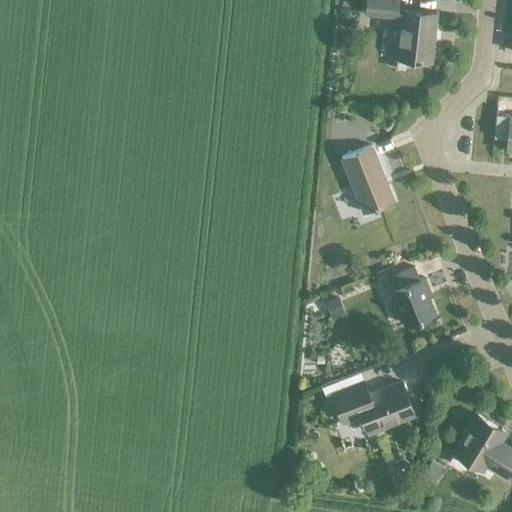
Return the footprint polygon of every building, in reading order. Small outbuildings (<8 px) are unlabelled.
[(364,0),(363,14),(399,18),(395,58),(397,59),(395,69),(411,71),(412,60),(428,62),(434,14),(396,9),(396,0),(364,0)] [(511,151),(511,115),(495,114),(493,137),(506,139),(505,150),(511,151)] [(347,129),(334,134),(336,139),(340,152),(345,150),(358,145),(353,132),(349,134),(347,129)] [(361,213),(391,202),(369,145),(339,156),(361,213)] [(336,170),(334,173),(335,177),(338,185),(345,182),(342,175),(341,171),(336,170)] [(404,325),(432,314),(423,291),(426,290),(421,278),(418,279),(414,267),(387,278),(392,289),(391,290),(404,325)] [(336,298),(323,303),(330,320),(343,315),(336,298)] [(332,393),(343,421),(361,414),(367,431),(413,413),(401,382),(368,394),(363,381),(332,393)] [(463,436),(454,452),(481,468),(484,463),(505,476),(511,463),(511,449),(498,441),(504,431),(477,414),(470,425),(466,426),(462,432),(463,436)] [(432,482),(441,466),(427,457),(421,468),(424,470),(421,475),(432,482)] [(393,463),(392,472),(400,478),(408,474),(409,465),(401,459),(393,463)] [(304,467),(296,476),(302,482),(311,473),(304,467)]
